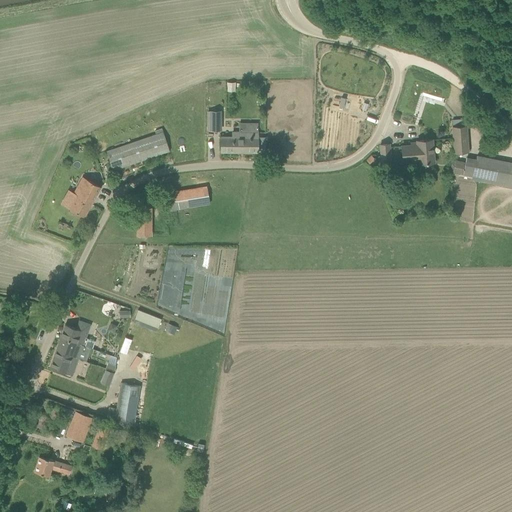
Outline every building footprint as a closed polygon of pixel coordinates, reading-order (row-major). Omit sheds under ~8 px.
[(423,92),(441,97),(443,91),(436,89),(436,86),(414,79),(405,108),(415,111),(420,93),(423,92)] [(211,130),(220,130),(220,111),(211,111),(211,130)] [(454,153),(468,152),(466,126),(453,127),(454,153)] [(113,170),(170,151),(163,132),(106,151),(113,170)] [(221,137),(221,151),(257,152),(257,132),(232,132),(232,137),(221,137)] [(402,146),(403,161),(411,160),(411,163),(419,162),(419,164),(434,162),(432,139),(417,140),(417,144),(402,146)] [(391,165),(390,147),(389,144),(380,144),(381,154),(382,165),(391,165)] [(464,174),(511,183),(511,162),(477,156),(476,160),(467,158),(464,174)] [(84,216),(100,187),(83,177),(72,198),(74,200),(70,208),(84,216)] [(210,204),(207,185),(159,194),(163,212),(210,204)] [(137,207),(137,236),(151,236),(151,207),(137,207)] [(129,318),(131,312),(121,309),(120,315),(129,318)] [(134,323),(159,330),(163,316),(138,310),(134,323)] [(72,376),(78,358),(90,324),(79,320),(76,328),(65,324),(50,367),(72,376)] [(172,332),(175,326),(169,323),(166,329),(172,332)] [(128,354),(132,339),(125,336),(120,351),(128,354)] [(123,368),(125,355),(118,354),(116,367),(123,368)] [(106,366),(115,369),(115,363),(108,361),(106,366)] [(140,385),(121,382),(114,423),(133,426),(140,385)] [(77,410),(67,434),(82,441),(92,416),(77,410)] [(112,428),(100,423),(91,445),(104,450),(112,428)] [(59,472),(62,463),(53,460),(39,456),(35,471),(49,475),(50,469),(59,472)]
